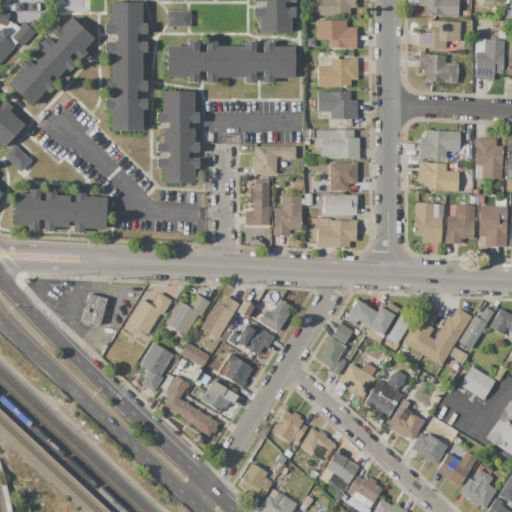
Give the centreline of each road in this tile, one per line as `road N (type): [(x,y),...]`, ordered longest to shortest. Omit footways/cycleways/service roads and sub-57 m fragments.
road 1 (tertiary): [(94,261),(511,279)]
road 2 (secondary): [(236,511),(0,282)]
road 3 (residential): [(345,272),(195,509)]
road 4 (secondary): [(0,321),(198,511)]
road 5 (residential): [(395,0),(389,274)]
road 6 (residential): [(286,367),(442,511)]
road 7 (residential): [(223,267),(223,143)]
